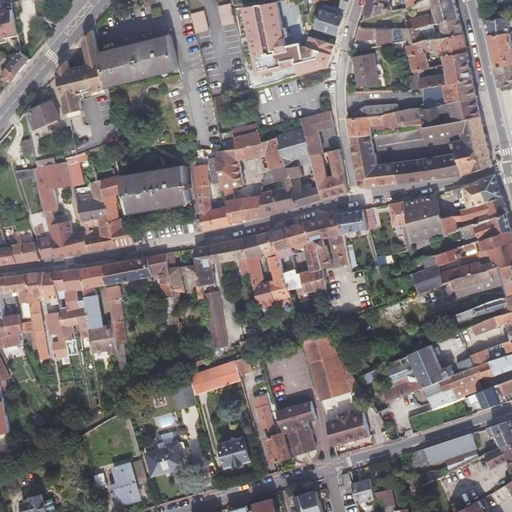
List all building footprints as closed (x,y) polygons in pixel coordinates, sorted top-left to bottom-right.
[(317,27),(340,34),(341,31),(350,0),(342,0),(341,8),(324,3),(317,27)] [(370,0),(365,18),(395,10),(393,3),(391,3),(390,0),(370,0)] [(440,22),(460,18),(457,6),(455,0),(424,0),(426,4),(432,1),(435,13),(408,19),(409,27),(413,27),(421,27),(424,26),(440,22)] [(226,27),(238,24),(234,8),(233,5),(221,8),(226,27)] [(0,11),(0,35),(18,32),(13,9),(2,11),(0,11)] [(204,12),(193,15),(197,32),(198,35),(210,32),(204,12)] [(487,19),(490,34),(509,32),(511,32),(508,16),(487,19)] [(438,38),(465,35),(461,19),(460,18),(440,22),(443,32),(435,34),(435,38),(438,38)] [(409,45),(428,39),(426,35),(422,35),(421,31),(425,30),(424,26),(421,27),(413,27),(409,27),(360,26),(357,39),(376,37),(376,45),(397,41),(408,39),(409,45)] [(101,53),(95,29),(85,41),(90,65),(59,73),(69,113),(84,110),(80,95),(93,92),(109,88),(109,85),(101,53)] [(493,46),(497,67),(511,63),(511,39),(511,32),(509,32),(490,34),(491,40),(493,46)] [(465,52),(468,52),(465,35),(438,38),(435,38),(428,39),(409,45),(416,73),(411,75),(413,89),(422,87),(421,78),(421,76),(419,70),(431,68),(426,52),(443,49),(445,55),(465,52)] [(171,36),(101,53),(109,85),(180,69),(171,36)] [(3,72),(13,81),(17,77),(31,59),(22,50),(3,72)] [(473,73),(468,52),(465,52),(445,55),(447,65),(449,73),(421,78),(422,87),(427,86),(474,78),(473,73)] [(357,56),(361,85),(382,82),(377,53),(357,56)] [(511,63),(497,67),(501,87),(511,84),(511,63)] [(63,95),(58,73),(58,74),(50,83),(54,97),(63,95)] [(476,88),(474,78),(427,86),(430,108),(437,107),(440,106),(444,104),(450,103),(469,99),(478,96),(476,88)] [(109,88),(93,92),(94,97),(111,93),(109,88)] [(483,115),(478,96),(469,99),(450,103),(444,104),(440,106),(437,107),(430,108),(425,109),(423,109),(422,109),(412,109),(402,110),(383,113),(363,116),(351,117),(349,117),(349,118),(351,135),(371,133),(370,125),(424,118),(426,127),(443,124),(441,114),(457,110),(459,117),(461,117),(462,121),(465,120),(483,115)] [(33,110),(31,106),(24,114),(27,117),(31,131),(61,117),(53,101),(33,110)] [(351,114),(351,117),(363,116),(383,113),(402,110),(412,109),(411,101),(368,106),(351,114)] [(84,110),(69,113),(70,119),(85,116),(84,110)] [(318,171),(323,198),(332,196),(349,191),(347,183),(342,154),(332,157),(337,175),(328,177),(326,171),(328,170),(324,157),(325,157),(319,132),(335,127),(331,110),(304,117),(307,126),(307,128),(313,153),(316,164),(318,171)] [(483,117),(483,115),(465,120),(462,121),(443,124),(426,127),(428,138),(462,132),(464,139),(453,143),(454,151),(436,154),(437,157),(440,173),(441,178),(447,177),(465,174),(493,165),(494,163),(490,148),(483,117)] [(225,185),(225,188),(232,187),(245,184),(240,159),(262,155),(267,154),(272,169),(287,165),(280,136),(264,141),(259,124),(234,130),(237,147),(225,150),(217,151),(218,156),(224,184),(225,185)] [(371,133),(351,135),(356,162),(360,185),(362,186),(364,187),(366,187),(405,182),(441,178),(440,173),(437,157),(404,161),(378,163),(374,145),(391,143),(392,147),(422,143),(421,139),(428,138),(426,127),(401,130),(380,132),(371,133)] [(263,196),(265,216),(286,210),(314,201),(323,198),(318,171),(312,172),(313,177),(311,177),(313,187),(303,191),(300,177),(303,176),(298,157),(313,153),(307,128),(280,136),(287,165),(272,169),(276,182),(276,183),(284,181),(285,188),(263,192),(263,196)] [(122,141),(120,134),(111,136),(113,143),(122,141)] [(80,155),(79,155),(69,157),(70,161),(70,162),(93,156),(92,151),(80,155)] [(267,171),(272,169),(267,154),(262,155),(267,171)] [(215,185),(224,184),(218,156),(209,158),(215,185)] [(203,217),(205,230),(206,229),(232,224),(231,222),(228,206),(212,209),(209,184),(212,183),(211,180),(209,177),(207,163),(203,163),(203,158),(196,159),(198,179),(199,185),(199,188),(201,200),(203,217)] [(70,162),(70,161),(40,166),(36,167),(43,194),(44,197),(45,202),(46,207),(48,214),(59,255),(60,255),(63,255),(90,250),(88,234),(87,230),(90,229),(89,226),(87,220),(83,221),(79,206),(75,207),(79,222),(81,221),(84,230),(74,232),(71,220),(57,223),(53,209),(59,207),(54,186),(74,183),(70,162)] [(120,175),(124,192),(129,213),(192,201),(186,164),(120,175)] [(102,180),(118,245),(135,242),(133,230),(131,223),(123,224),(121,217),(120,217),(116,202),(118,202),(116,194),(124,192),(120,175),(120,174),(116,175),(114,167),(95,173),(97,181),(102,180)] [(264,185),(276,182),(272,169),(267,171),(264,180),(264,185)] [(469,206),(503,195),(496,174),(464,185),(465,187),(469,206)] [(88,234),(90,250),(118,245),(102,180),(97,181),(90,182),(95,201),(79,204),(79,206),(83,221),(87,220),(89,226),(93,225),(93,219),(100,218),(103,235),(94,236),(92,233),(88,234)] [(228,206),(231,222),(245,220),(246,218),(265,216),(263,196),(249,197),(235,199),(232,187),(225,188),(228,206)] [(440,215),(435,195),(434,195),(406,201),(408,222),(440,215)] [(481,222),(510,212),(504,196),(503,195),(469,206),(462,208),(463,214),(443,218),(445,224),(448,233),(459,230),(456,222),(463,220),(463,221),(479,216),(481,222)] [(406,237),(410,251),(415,249),(413,242),(408,223),(408,222),(406,201),(392,204),(396,225),(403,224),(406,237)] [(376,222),(372,207),(364,208),(368,224),(376,222)] [(368,224),(364,208),(340,213),(345,233),(359,231),(360,234),(364,233),(364,230),(369,230),(368,224)] [(494,236),(511,229),(511,225),(508,213),(510,213),(510,212),(481,222),(459,230),(448,233),(437,237),(432,239),(432,236),(413,242),(415,249),(410,251),(411,255),(417,253),(416,249),(433,244),(435,248),(479,232),(482,241),(494,236)] [(345,233),(340,213),(308,221),(313,241),(316,241),(323,268),(332,266),(327,245),(325,245),(324,238),(335,236),(342,261),(350,259),(347,245),(345,233)] [(38,238),(44,258),(59,255),(48,214),(32,218),(34,225),(44,223),(48,236),(38,238)] [(408,223),(413,242),(432,236),(432,239),(437,237),(434,227),(445,224),(443,218),(441,218),(440,215),(408,222),(408,223)] [(27,217),(16,220),(19,232),(20,233),(32,229),(27,217)] [(297,287),(299,294),(315,290),(317,302),(327,301),(327,281),(326,277),(323,268),(316,241),(313,241),(308,221),(289,226),(293,243),(294,246),(305,243),(312,269),(299,273),(302,285),(297,287)] [(437,237),(448,233),(445,224),(434,227),(437,237)] [(293,243),(289,226),(272,231),(278,252),(279,257),(288,255),(291,264),(296,262),(293,254),(296,252),(294,246),(293,243)] [(485,250),(511,242),(511,229),(494,236),(482,241),(485,250)] [(12,246),(17,262),(23,261),(27,261),(23,243),(21,236),(20,233),(19,232),(15,232),(14,234),(18,244),(12,245),(12,246)] [(245,237),(252,272),(261,304),(277,300),(272,281),(266,282),(259,254),(265,253),(258,234),(245,237)] [(224,242),(227,260),(239,257),(243,274),(252,272),(245,237),(224,242)] [(23,243),(27,261),(41,259),(36,241),(23,243)] [(200,264),(203,284),(216,282),(213,262),(227,260),(224,242),(197,247),(200,264)] [(444,284),(511,263),(511,242),(485,250),(478,252),(479,256),(480,258),(485,257),(486,260),(493,259),(494,262),(483,264),(482,262),(461,266),(441,273),(444,284)] [(478,248),(476,243),(463,246),(464,250),(467,249),(468,251),(478,248)] [(352,244),(347,245),(350,259),(352,266),(357,265),(352,244)] [(0,264),(17,262),(12,246),(8,246),(0,246),(0,264)] [(441,264),(462,257),(459,248),(424,258),(426,265),(440,262),(441,264)] [(272,281),(277,300),(290,296),(289,289),(284,272),(279,257),(278,252),(270,254),(277,279),(272,281)] [(464,261),(479,256),(478,252),(462,257),(464,261)] [(173,321),(180,320),(177,301),(171,267),(168,253),(149,256),(153,275),(161,274),(165,298),(168,298),(173,321)] [(125,384),(125,388),(133,384),(125,341),(128,341),(121,298),(124,297),(122,286),(119,284),(118,281),(151,276),(153,275),(149,256),(144,257),(136,259),(106,264),(113,307),(115,323),(119,348),(125,384)] [(511,263),(444,284),(426,291),(430,302),(456,295),(474,290),(475,293),(503,285),(504,287),(507,287),(510,296),(511,295),(511,263)] [(102,401),(127,398),(125,388),(125,384),(115,386),(114,378),(112,375),(109,350),(119,348),(115,323),(105,324),(102,309),(113,307),(106,264),(82,268),(86,289),(88,306),(95,347),(102,401)] [(200,297),(205,297),(205,293),(203,284),(200,264),(189,266),(193,286),(198,285),(200,297)] [(438,265),(412,274),(418,294),(426,291),(444,284),(441,273),(438,265)] [(171,267),(177,301),(182,300),(180,291),(187,291),(182,266),(171,267)] [(86,289),(82,268),(66,270),(68,288),(69,300),(76,300),(75,290),(86,289)] [(284,272),(289,289),(297,287),(302,285),(299,273),(297,268),(284,272)] [(68,288),(66,270),(66,269),(55,270),(55,271),(59,290),(68,288)] [(38,339),(39,340),(41,340),(40,329),(45,328),(40,295),(46,294),(47,298),(60,297),(59,290),(55,271),(46,273),(45,272),(28,274),(32,301),(35,320),(37,330),(38,339)] [(32,301),(28,274),(8,276),(6,276),(7,292),(13,292),(22,290),(24,302),(32,301)] [(391,300),(386,283),(381,285),(384,293),(381,294),(384,303),(391,300)] [(219,290),(205,293),(205,297),(215,348),(229,346),(219,290)] [(476,308),(493,302),(491,294),(473,300),(476,308)] [(462,313),(458,315),(460,320),(506,307),(508,313),(511,312),(511,295),(510,296),(493,302),(476,308),(466,312),(462,313)] [(466,312),(476,308),(473,300),(463,304),(466,312)] [(447,309),(450,317),(458,315),(462,313),(459,305),(447,309)] [(81,323),(81,324),(84,348),(95,347),(88,306),(79,307),(81,323)] [(66,331),(71,354),(79,353),(74,325),(81,324),(81,323),(79,307),(78,308),(70,309),(65,309),(65,307),(61,307),(62,310),(66,331)] [(422,317),(425,327),(450,317),(447,309),(422,317)] [(53,333),(66,331),(62,310),(49,313),(53,333)] [(477,324),(474,325),(477,334),(480,333),(501,326),(502,327),(511,324),(511,331),(510,334),(511,339),(511,312),(508,313),(490,318),(477,324)] [(19,333),(23,332),(21,323),(20,313),(5,316),(9,334),(11,347),(21,345),(19,333)] [(0,336),(9,334),(5,316),(0,317),(0,336)] [(21,323),(23,332),(32,331),(37,330),(35,320),(21,323)] [(334,323),(333,327),(340,330),(338,324),(342,322),(341,320),(334,323)] [(299,323),(301,330),(309,328),(307,321),(299,323)] [(339,355),(342,354),(339,345),(333,339),(332,338),(323,335),(308,337),(303,338),(322,400),(350,391),(339,355)] [(30,350),(40,348),(39,340),(38,339),(35,339),(29,341),(30,350)] [(242,341),(244,349),(253,347),(250,339),(242,341)] [(511,339),(499,345),(501,350),(508,347),(510,351),(511,350),(511,339)] [(434,344),(362,376),(368,383),(378,378),(383,390),(378,392),(376,393),(383,402),(385,402),(425,387),(432,384),(446,379),(461,374),(459,369),(446,375),(434,344)] [(489,354),(501,350),(499,345),(487,349),(489,354)] [(474,364),(459,369),(461,374),(475,368),(476,368),(492,362),(489,354),(487,349),(471,355),(471,357),(474,364)] [(511,354),(492,362),(476,368),(480,377),(496,374),(511,368),(511,354)] [(239,368),(240,374),(255,370),(252,362),(250,355),(237,360),(239,368)] [(457,363),(459,369),(474,364),(471,357),(457,363)] [(232,370),(239,368),(237,360),(229,362),(232,370)] [(229,362),(205,370),(206,372),(215,369),(217,375),(232,370),(229,362)] [(7,368),(1,370),(3,378),(11,375),(7,368)] [(475,368),(461,374),(446,379),(432,384),(425,387),(429,399),(433,408),(466,396),(482,391),(477,378),(480,377),(476,368),(475,368)] [(192,374),(193,377),(195,386),(202,383),(199,372),(192,374)] [(180,406),(199,401),(195,386),(193,377),(174,383),(180,406)] [(0,379),(0,433),(11,430),(0,379)] [(511,392),(511,379),(501,384),(505,395),(511,392)] [(482,391),(466,396),(469,404),(481,400),(484,407),(502,400),(496,385),(482,391)] [(278,410),(283,426),(285,433),(290,431),(297,454),(317,448),(309,421),(318,418),(313,400),(278,410)] [(92,408),(93,417),(103,411),(102,404),(92,408)] [(273,461),(291,456),(285,433),(283,426),(279,427),(281,433),(279,434),(270,405),(258,408),(264,428),(271,426),(274,435),(267,437),(273,461)] [(128,408),(121,412),(123,418),(130,414),(128,408)] [(328,421),(336,445),(371,435),(363,410),(351,414),(350,410),(338,413),(340,418),(328,421)] [(511,440),(511,420),(487,428),(490,435),(491,436),(492,436),(495,436),(499,447),(511,440)] [(482,434),(482,426),(417,450),(423,466),(447,458),(452,471),(480,456),(477,447),(479,447),(476,436),(482,434)] [(168,445),(180,442),(177,432),(160,437),(162,445),(168,444),(168,445)] [(228,465),(236,463),(237,464),(244,462),(243,460),(253,458),(246,437),(222,444),(228,465)] [(0,441),(3,453),(17,453),(15,446),(14,438),(0,441)] [(511,440),(499,447),(486,453),(492,466),(508,458),(511,467),(511,440)] [(169,448),(148,454),(154,476),(187,467),(186,465),(190,464),(185,445),(181,447),(180,442),(168,445),(169,448)] [(15,446),(17,453),(24,450),(23,444),(15,446)] [(137,484),(149,481),(147,475),(136,478),(131,462),(115,467),(119,482),(112,484),(115,495),(117,495),(118,501),(140,495),(137,484)] [(354,483),(351,470),(344,472),(347,487),(354,485),(354,483)] [(425,484),(444,474),(441,470),(432,471),(432,470),(422,474),(421,477),(425,484)] [(6,475),(0,476),(0,483),(3,495),(11,493),(10,489),(7,477),(6,475)] [(13,476),(7,477),(10,489),(17,488),(13,476)] [(359,503),(377,498),(376,495),(372,478),(354,483),(354,485),(359,503)] [(414,497),(416,502),(426,495),(421,486),(420,486),(421,487),(413,490),(414,497)] [(318,490),(320,497),(330,494),(327,487),(318,490)] [(324,511),(320,497),(318,490),(297,496),(300,506),(296,507),(297,511),(324,511)] [(379,511),(398,511),(394,490),(376,495),(377,498),(379,511)] [(45,501),(42,494),(31,497),(32,501),(23,503),(25,511),(49,511),(46,501),(45,501)] [(279,511),(275,498),(255,504),(256,509),(256,511),(279,511)] [(51,500),(46,501),(49,511),(51,511),(53,511),(55,509),(56,508),(56,506),(54,502),(53,501),(51,500)] [(462,511),(460,511),(488,511),(481,500),(462,511)]
